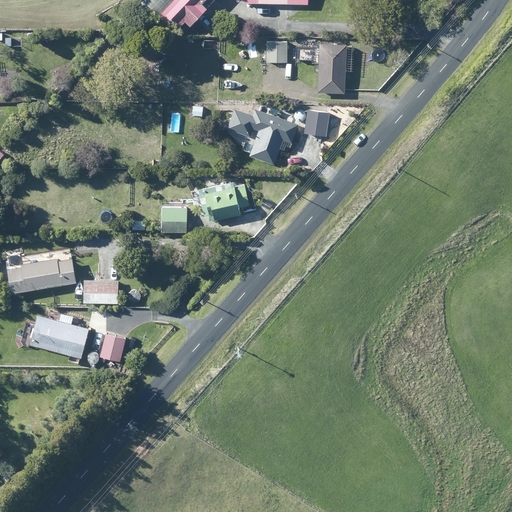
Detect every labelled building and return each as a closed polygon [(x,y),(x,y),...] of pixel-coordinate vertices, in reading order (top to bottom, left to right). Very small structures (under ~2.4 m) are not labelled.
[(202,0),(140,0),(134,7),(150,7),(173,28),(175,29),(184,19),(189,24),(199,14),(206,6),(202,1),(202,0)] [(252,38),(241,38),(241,47),(251,46),(252,38)] [(286,61),(286,58),(287,40),(266,40),(266,44),(260,44),(260,54),(265,54),(265,60),(286,61)] [(344,69),(350,69),(352,69),(353,44),(346,43),(346,41),(318,40),(318,47),(313,46),(312,56),(318,56),(316,88),(316,90),(343,91),(344,69)] [(278,83),(265,83),(245,81),(245,97),(277,99),(277,98),(278,83)] [(266,111),(257,108),(254,106),(247,125),(250,126),(258,129),(249,151),(248,154),(273,163),(274,160),(283,138),(290,141),(295,128),(296,125),(297,122),(279,116),(266,111)] [(326,132),(327,127),(329,110),(306,107),(306,111),(303,131),(305,131),(326,134),(326,132)] [(234,185),(233,181),(233,180),(198,188),(198,189),(197,189),(195,190),(190,191),(192,198),(193,205),(200,203),(203,213),(209,219),(240,212),(239,206),(242,206),(249,204),(244,183),(234,185)] [(161,229),(187,230),(187,206),(162,205),(161,227),(161,229)] [(144,220),(132,220),(132,228),(144,228),(144,220)] [(71,256),(70,256),(57,258),(56,256),(11,264),(12,266),(5,267),(10,291),(76,280),(71,256)] [(118,278),(98,278),(83,277),(83,281),(83,284),(82,301),(117,302),(118,278)] [(71,322),(73,315),(60,311),(59,313),(58,318),(37,312),(33,324),(29,341),(80,355),(88,326),(85,326),(71,322)] [(119,360),(125,337),(105,332),(101,349),(99,354),(119,360)]
